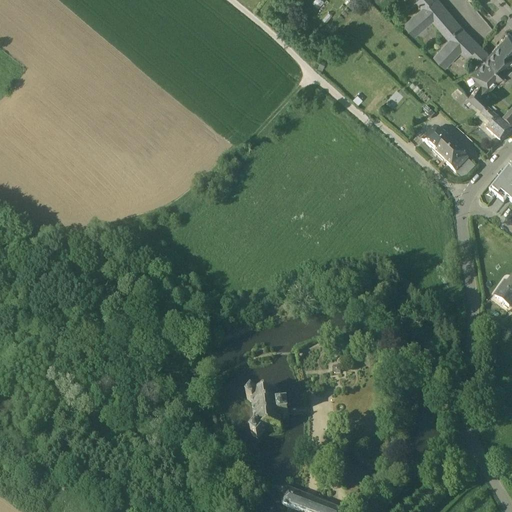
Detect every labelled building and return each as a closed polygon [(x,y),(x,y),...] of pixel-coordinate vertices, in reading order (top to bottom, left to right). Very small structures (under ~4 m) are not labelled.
[(488,49),(463,25),(442,0),(428,0),(423,4),(405,20),(414,31),(432,16),(450,36),(435,53),(445,63),(460,47),(467,53),(471,49),(481,59),(489,51),(487,50),(488,49)] [(481,59),(472,69),(479,76),(490,86),(511,63),(511,33),(509,30),(489,51),(481,59)] [(480,82),(469,93),(470,94),(474,98),(484,108),(498,94),(490,86),(479,76),(476,78),(480,82)] [(435,120),(427,112),(424,116),(431,123),(435,120)] [(487,113),(482,119),(492,129),(498,123),(487,113)] [(492,129),(487,133),(501,146),(511,135),(498,123),(492,129)] [(436,133),(423,147),(435,158),(448,145),(436,133)] [(448,145),(435,158),(444,166),(456,153),(448,145)] [(456,153),(444,166),(456,178),(469,165),(456,153)] [(511,174),(510,173),(490,198),(504,210),(508,205),(511,208),(511,174)] [(511,288),(510,290),(506,287),(495,301),(509,311),(511,307),(511,288)] [(278,398),(259,400),(252,395),(247,401),(254,406),(257,430),(251,436),(258,441),(263,435),(282,433),(281,422),(283,422),(283,423),(286,420),(289,419),(288,410),(285,410),(282,408),(280,411),(279,411),(278,398)] [(337,511),(310,501),(287,492),(282,506),(297,511),(337,511)]
